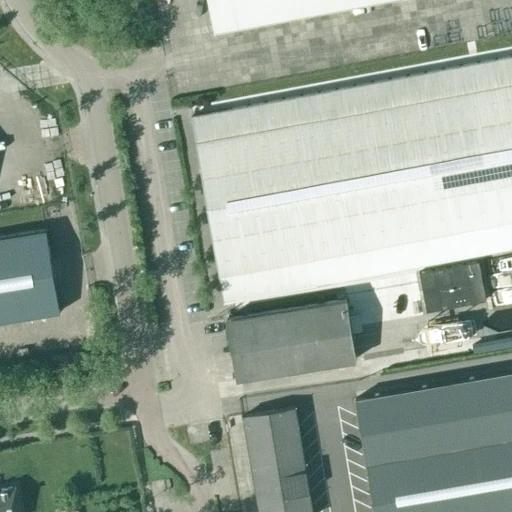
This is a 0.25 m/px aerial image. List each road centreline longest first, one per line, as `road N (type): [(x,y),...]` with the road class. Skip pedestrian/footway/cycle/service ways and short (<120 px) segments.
road 1 (unclassified): [(143,399),(98,97),(82,65),(34,30),(13,0)]
road 2 (unclassified): [(0,420),(143,399)]
